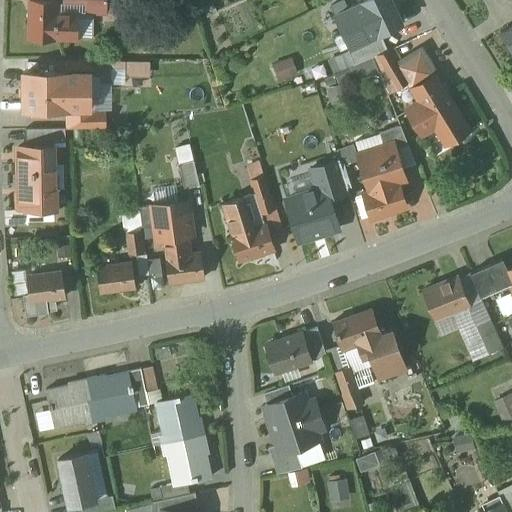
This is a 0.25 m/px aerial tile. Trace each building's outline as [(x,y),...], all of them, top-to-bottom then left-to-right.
[(106,0),(86,0),(86,5),(85,5),(85,14),(106,14),(106,0)] [(390,0),(366,0),(363,1),(364,2),(337,15),(345,33),(350,30),(356,44),(378,33),(379,34),(401,23),(390,0)] [(56,3),(29,2),(29,38),(55,39),(55,38),(76,39),(76,16),(55,15),(56,3)] [(511,25),(500,33),(511,51),(511,25)] [(382,37),(348,52),(354,66),(373,57),(388,51),(382,37)] [(396,90),(384,70),(397,62),(398,65),(404,62),(395,48),(388,51),(373,57),(388,94),(396,90)] [(425,58),(421,51),(404,62),(398,65),(397,62),(384,70),(396,90),(400,87),(402,90),(406,91),(411,88),(412,89),(435,75),(431,68),(434,67),(428,57),(425,58)] [(275,63),(279,80),(299,75),(295,58),(275,63)] [(94,61),(61,61),(61,74),(60,75),(88,76),(93,76),(94,76),(94,68),(94,61)] [(111,68),(94,68),(94,76),(93,76),(93,81),(111,82),(111,68)] [(88,76),(60,75),(61,74),(24,73),(24,109),(29,109),(32,117),(48,117),(51,109),(92,109),(92,98),(88,98),(88,76)] [(469,131),(435,75),(412,89),(419,102),(407,110),(422,136),(435,128),(446,145),(469,131)] [(104,113),(68,113),(68,128),(104,127),(104,113)] [(401,126),(379,133),(384,147),(393,144),(401,169),(416,164),(401,126)] [(66,142),(65,128),(25,129),(26,147),(54,147),(54,143),(66,142)] [(401,169),(393,144),(384,147),(375,150),(376,154),(360,159),(363,170),(362,173),(366,185),(369,187),(371,192),(398,184),(405,181),(401,169)] [(26,147),(18,148),(19,190),(56,189),(60,189),(60,188),(52,188),(52,171),(54,171),(54,147),(26,147)] [(194,161),(179,165),(185,190),(200,186),(194,161)] [(274,210),(260,164),(248,168),(252,180),(250,181),(261,215),(274,210)] [(340,166),(325,171),(332,192),(347,188),(340,166)] [(371,192),(355,197),(360,214),(369,212),(372,218),(406,208),(398,184),(371,192)] [(347,188),(332,192),(336,204),(338,203),(342,216),(356,212),(355,211),(347,187),(347,188)] [(56,189),(19,190),(19,194),(17,196),(17,207),(19,209),(56,209),(56,189)] [(243,197),(223,204),(233,236),(232,237),(240,261),(274,250),(270,237),(266,226),(254,230),(243,197)] [(188,202),(151,207),(154,226),(156,241),(163,240),(166,258),(165,258),(169,283),(205,278),(201,253),(190,255),(187,236),(193,236),(188,202)] [(336,204),(303,214),(311,238),(345,227),(342,216),(338,203),(336,204)] [(154,226),(151,207),(139,208),(142,227),(154,226)] [(274,210),(261,215),(266,226),(270,237),(283,233),(276,210),(274,210)] [(140,232),(126,234),(129,255),(143,253),(140,232)] [(511,267),(506,270),(502,260),(501,260),(501,261),(471,274),(471,273),(470,274),(477,288),(478,288),(481,296),(482,295),(481,293),(507,282),(511,292),(511,313),(509,315),(511,322),(511,267)] [(132,263),(97,268),(100,293),(136,288),(132,263)] [(62,272),(26,277),(30,302),(66,297),(62,272)] [(459,277),(422,291),(434,320),(470,305),(459,277)] [(370,311),(336,323),(335,322),(334,322),(337,331),(336,332),(344,352),(345,352),(344,350),(359,345),(365,362),(372,359),(377,373),(388,369),(390,374),(405,369),(392,331),(380,336),(371,309),(369,309),(370,311)] [(503,348),(490,318),(476,325),(489,354),(503,348)] [(302,333),(266,345),(275,373),(311,361),(302,333)] [(337,347),(326,351),(333,373),(344,369),(337,347)] [(344,369),(335,372),(343,394),(358,389),(350,367),(344,369)] [(141,369),(128,372),(132,386),(133,392),(132,392),(136,408),(149,405),(141,369)] [(127,373),(97,380),(97,377),(87,379),(95,414),(103,412),(104,417),(105,417),(135,410),(135,411),(136,410),(136,408),(132,392),(133,392),(132,386),(128,372),(127,372),(127,373)] [(77,384),(48,390),(47,390),(46,390),(49,404),(50,410),(51,410),(55,428),(56,428),(56,427),(86,421),(87,421),(86,416),(95,414),(87,379),(77,382),(77,384)] [(289,385),(264,394),(268,405),(293,397),(289,385)] [(193,394),(179,397),(179,396),(174,398),(174,399),(156,403),(163,435),(168,434),(170,443),(205,435),(202,425),(200,426),(193,395),(194,395),(193,394)] [(270,429),(319,413),(315,401),(306,403),(303,394),(293,397),(268,405),(265,405),(269,418),(267,419),(270,429)] [(511,394),(496,399),(503,421),(511,417),(511,394)] [(319,413),(270,429),(272,436),(275,435),(278,445),(281,453),(295,448),(319,441),(315,431),(324,428),(319,413)] [(363,415),(350,420),(357,438),(370,433),(363,415)] [(205,435),(170,443),(168,434),(163,435),(174,484),(192,480),(192,481),(197,480),(212,477),(211,475),(211,476),(204,445),(207,445),(205,435)] [(295,448),(281,453),(278,445),(268,448),(277,474),(302,468),(295,448)] [(396,445),(357,458),(362,471),(400,458),(396,445)] [(86,454),(58,460),(69,507),(78,505),(96,501),(96,500),(86,454)] [(295,486),(312,481),(308,467),(291,472),(295,486)] [(329,481),(333,502),(351,498),(348,478),(329,481)] [(410,482),(390,490),(398,510),(417,502),(410,482)] [(195,493),(152,502),(151,511),(163,511),(164,511),(185,511),(198,511),(198,507),(195,493)] [(96,501),(78,505),(79,511),(107,511),(116,510),(113,496),(96,500),(96,501)] [(508,511),(504,503),(483,511),(508,511)]
